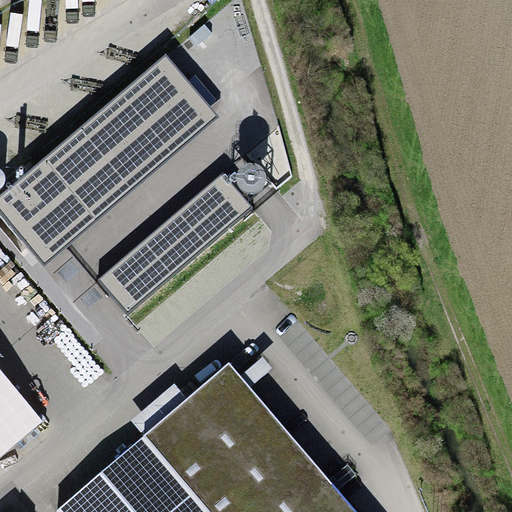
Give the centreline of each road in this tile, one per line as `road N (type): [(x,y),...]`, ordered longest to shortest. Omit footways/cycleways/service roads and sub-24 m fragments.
road 1 (track): [(349,0),(416,223),(511,466)]
road 2 (track): [(318,206),(257,0)]
